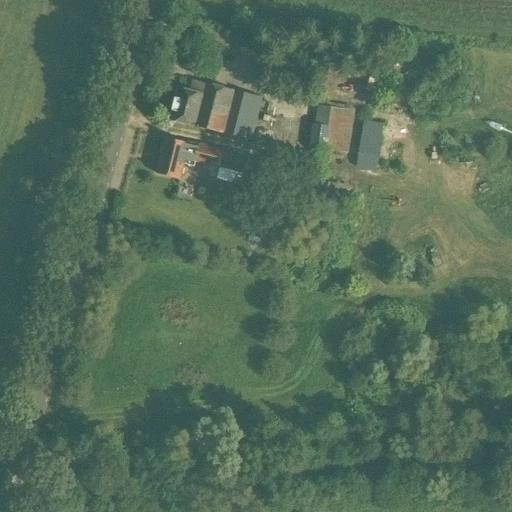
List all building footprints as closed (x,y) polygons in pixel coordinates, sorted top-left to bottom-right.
[(259,55),(262,41),(251,39),(248,53),(259,55)] [(261,99),(199,83),(197,92),(177,87),(169,119),(250,140),(261,99)] [(348,154),(354,111),(318,106),(315,123),(312,123),(309,149),(348,154)] [(383,127),(364,124),(357,171),(376,174),(383,127)] [(198,148),(188,145),(188,143),(165,138),(156,173),(180,179),(183,164),(194,167),(195,162),(254,177),(258,160),(224,152),(225,149),(199,143),(198,148)]
